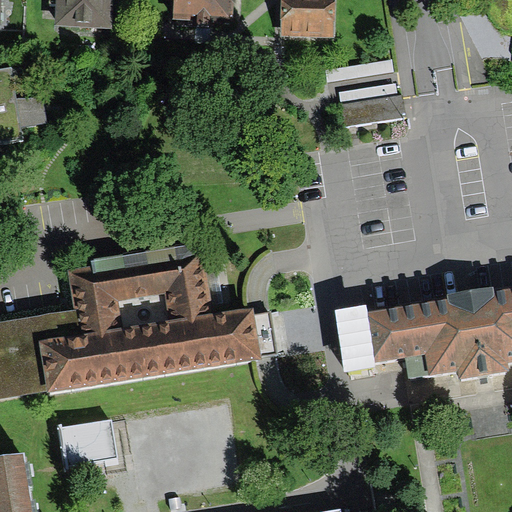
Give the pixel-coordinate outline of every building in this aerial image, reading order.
[(108,0),(52,0),(53,28),(109,27),(108,0)] [(233,0),(180,0),(179,30),(233,32),(233,0)] [(331,0),(289,0),(289,36),(331,37),(331,0)] [(393,59),(326,70),(328,83),(395,72),(393,59)] [(0,402),(50,395),(254,362),(258,362),(254,338),(251,317),(248,317),(210,324),(199,256),(74,276),(81,315),(0,328),(0,145),(24,142),(13,69),(0,71),(0,402)] [(396,83),(339,92),(341,101),(397,93),(396,83)] [(402,95),(338,106),(342,128),(407,118),(405,108),(402,95)] [(511,296),(351,324),(358,368),(428,356),(432,379),(459,374),(460,383),(484,379),(507,375),(505,368),(511,366),(511,296)] [(132,413),(143,498),(244,484),(233,400),(132,413)] [(118,415),(65,419),(68,462),(121,458),(118,415)] [(31,511),(23,459),(0,462),(0,511),(31,511)]
